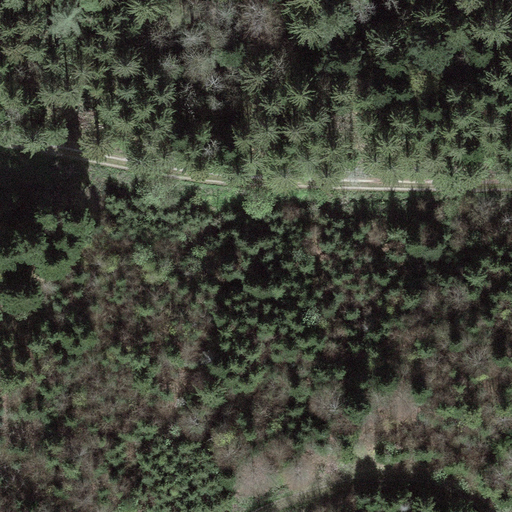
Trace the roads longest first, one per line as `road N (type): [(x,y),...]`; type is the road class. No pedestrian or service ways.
road 1 (track): [(511,184),(203,176),(0,138)]
road 2 (track): [(500,511),(450,479),(396,471),(338,480),(270,511)]
